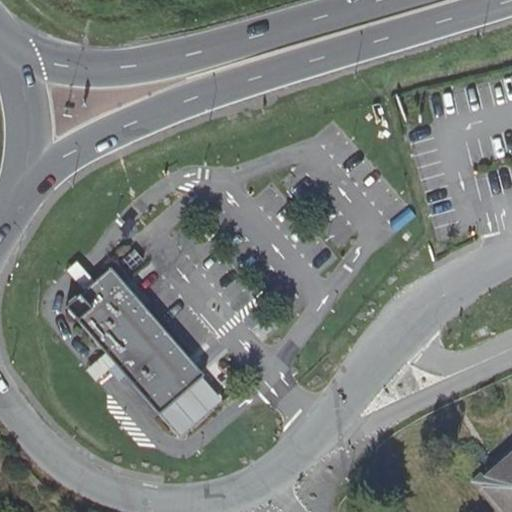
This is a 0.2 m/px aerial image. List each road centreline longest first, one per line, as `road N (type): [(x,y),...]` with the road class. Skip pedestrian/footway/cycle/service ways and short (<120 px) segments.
road 1 (unclassified): [(0,397),(21,426),(91,482),(148,501),(226,498),(284,466),(378,351),(436,297),(511,257)]
road 2 (secondary): [(23,185),(85,143),(171,103),(506,0)]
road 3 (secondary): [(376,0),(129,68),(69,71),(14,61)]
road 4 (secondary): [(23,185),(29,122),(14,61)]
